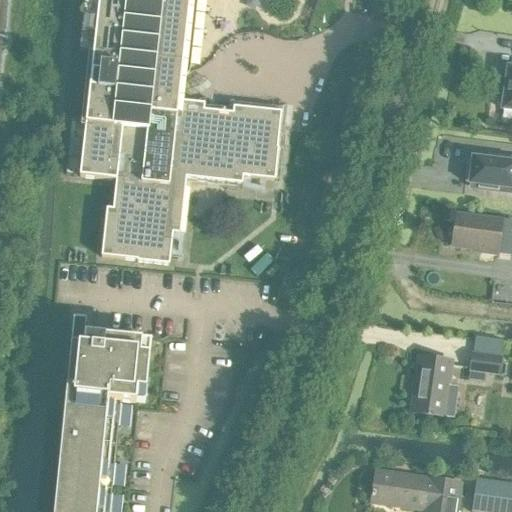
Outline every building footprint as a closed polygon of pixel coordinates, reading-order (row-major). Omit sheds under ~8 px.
[(97,0),(84,125),(78,179),(114,183),(111,211),(105,211),(100,258),(135,262),(135,264),(168,267),(171,235),(178,236),(182,198),(183,191),(184,180),(239,186),(240,179),(254,180),(261,181),(272,182),(274,183),(278,150),(277,150),(280,114),(233,109),(232,115),(203,112),(204,106),(182,104),(178,103),(181,77),(183,77),(185,76),(186,76),(188,73),(189,70),(196,4),(197,0),(196,0),(97,0)] [(511,70),(506,70),(503,95),(499,97),(497,99),(496,101),(496,104),(497,107),(501,109),(501,112),(511,113),(511,70)] [(467,168),(465,184),(467,184),(478,186),(477,190),(498,193),(499,188),(504,189),(505,189),(511,189),(511,160),(497,158),(496,163),(472,160),(471,168),(469,168),(467,168)] [(454,217),(450,249),(495,255),(511,257),(511,252),(511,224),(499,223),(454,217)] [(472,283),(469,301),(479,303),(482,285),(472,283)] [(84,323),(72,322),(53,511),(109,511),(121,403),(135,405),(136,392),(145,392),(149,357),(140,356),(141,342),(83,337),(84,330),(84,323)] [(497,375),(499,360),(471,356),(469,372),(497,375)] [(418,359),(411,413),(442,418),(454,419),(458,389),(446,387),(450,363),(418,359)] [(370,504),(391,507),(422,511),(458,511),(462,485),(427,479),(374,472),(371,492),(370,497),(371,498),(370,504)] [(470,511),(511,511),(511,485),(474,481),(470,511)]
